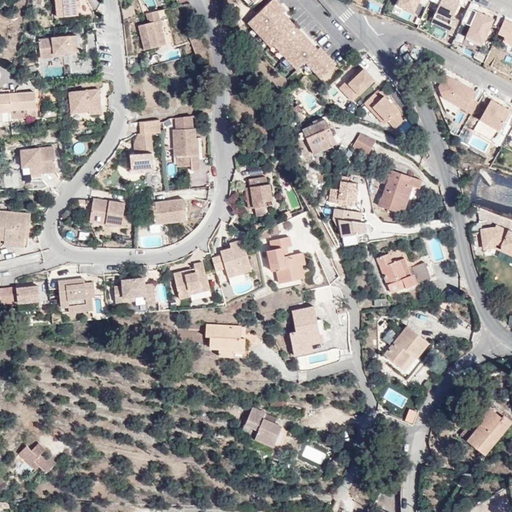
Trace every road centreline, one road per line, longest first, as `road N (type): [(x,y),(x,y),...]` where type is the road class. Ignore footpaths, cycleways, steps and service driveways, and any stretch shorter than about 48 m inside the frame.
road 1 (residential): [(333,0),(418,91),(471,278),(503,333)]
road 2 (residential): [(410,511),(409,482),(431,401),(503,333)]
